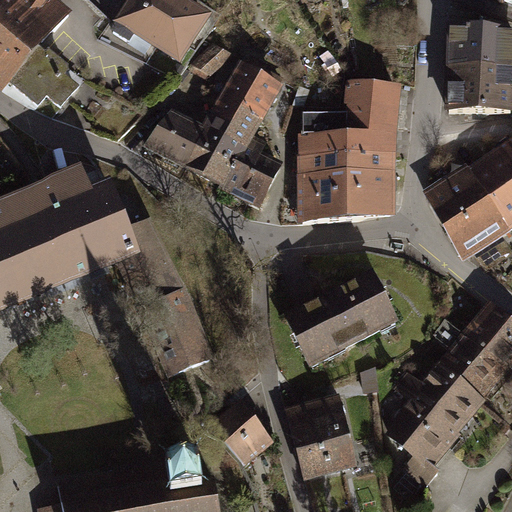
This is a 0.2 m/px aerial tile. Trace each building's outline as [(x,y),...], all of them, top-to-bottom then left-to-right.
[(69,17),(49,0),(0,0),(0,88),(1,90),(8,83),(36,50),(53,31),(55,33),(69,17)] [(206,21),(173,0),(136,0),(132,7),(114,34),(129,43),(135,34),(179,62),(206,21)] [(451,0),(500,14),(503,0),(451,0)] [(511,0),(503,0),(500,14),(511,17),(511,0)] [(511,76),(511,34),(448,32),(446,75),(511,76)] [(198,65),(213,74),(232,57),(216,48),(198,65)] [(36,50),(8,83),(38,108),(47,97),(61,109),(77,91),(63,79),(66,75),(36,50)] [(207,121),(250,146),(277,99),(273,96),(279,85),(265,76),(268,70),(249,59),(239,77),(234,74),(207,121)] [(511,123),(511,76),(446,75),(445,121),(511,123)] [(339,123),(340,169),(388,169),(396,96),(343,92),(339,123)] [(175,178),(198,136),(164,117),(140,158),(175,178)] [(250,146),(207,121),(198,136),(175,178),(218,202),(250,146)] [(340,169),(339,123),(298,123),(299,144),(294,145),(294,168),(340,169)] [(250,146),(218,202),(251,221),(276,176),(257,165),(263,154),(250,146)] [(511,146),(470,175),(511,236),(511,146)] [(294,168),(294,187),(388,188),(388,169),(340,169),(294,168)] [(511,237),(511,236),(470,175),(467,171),(425,200),(470,266),(511,237)] [(211,361),(187,303),(149,227),(127,236),(110,193),(101,197),(93,200),(83,178),(0,211),(0,310),(2,310),(119,262),(133,290),(148,322),(170,377),(211,361)] [(387,230),(388,188),(294,187),(294,229),(387,230)] [(399,336),(373,283),(285,325),(311,378),(399,336)] [(511,337),(486,315),(461,345),(507,383),(511,377),(511,337)] [(453,340),(442,331),(431,343),(443,353),(453,340)] [(461,345),(436,374),(482,413),(507,383),(461,345)] [(482,413),(436,374),(420,393),(402,378),(387,396),(407,413),(380,445),(409,469),(401,478),(424,497),(434,484),(430,480),(459,446),(456,444),(482,413)] [(355,468),(341,401),(288,413),(304,478),(355,468)] [(268,442),(243,407),(208,430),(222,441),(241,462),(268,442)] [(167,467),(59,486),(60,494),(62,505),(63,511),(220,511),(216,485),(202,487),(197,462),(167,467)] [(63,511),(62,505),(60,494),(40,498),(42,511),(63,511)]
